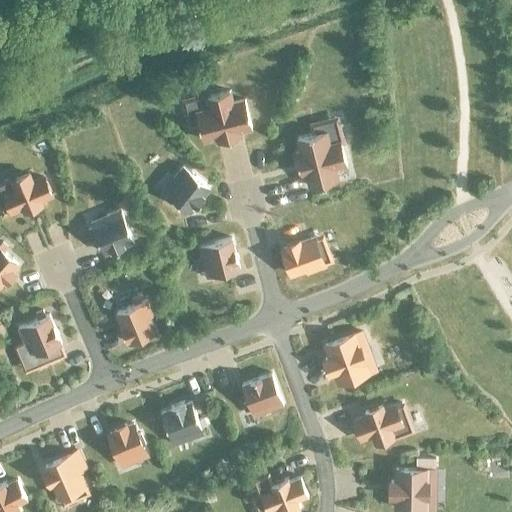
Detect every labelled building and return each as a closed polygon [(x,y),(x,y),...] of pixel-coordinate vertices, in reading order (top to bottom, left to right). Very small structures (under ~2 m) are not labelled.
[(232,103),(229,91),(206,97),(209,109),(195,112),(195,113),(188,115),(190,125),(198,123),(202,140),(217,136),(218,142),(240,136),(239,131),(251,127),(244,100),(232,103)] [(314,133),(297,138),(301,152),(295,153),(295,154),(301,176),(306,174),(310,187),(337,180),(334,167),(346,164),(340,142),(328,145),(325,131),(324,131),(322,123),(312,126),(314,133)] [(170,204),(174,199),(185,208),(189,211),(194,205),(196,206),(204,197),(201,195),(209,186),(182,165),(172,178),(177,182),(167,194),(164,199),(170,204)] [(43,177),(32,182),(28,174),(12,181),(15,189),(4,194),(8,203),(0,206),(4,214),(11,211),(11,212),(23,207),(24,210),(30,208),(36,205),(41,204),(39,200),(51,195),(48,189),(49,189),(46,183),(46,184),(43,177)] [(93,227),(87,229),(91,237),(96,234),(99,241),(103,252),(111,249),(112,252),(123,247),(122,244),(133,240),(120,209),(105,215),(108,221),(93,227)] [(282,249),(282,248),(291,274),(307,269),(309,272),(325,266),(324,265),(330,263),(327,256),(321,257),(314,237),(299,242),(299,240),(285,245),(286,247),(282,248),(282,249)] [(239,269),(231,238),(199,246),(203,262),(209,260),(215,281),(222,279),(221,274),(239,269)] [(0,283),(4,279),(7,280),(14,271),(12,270),(15,267),(18,263),(3,251),(7,246),(1,241),(0,242),(0,283)] [(137,303),(116,311),(122,326),(120,327),(126,340),(128,339),(129,343),(155,333),(148,317),(152,315),(146,299),(144,300),(142,294),(134,298),(137,303)] [(18,327),(24,342),(30,340),(36,354),(38,359),(46,357),(44,351),(61,344),(49,314),(18,327)] [(355,334),(324,345),(329,357),(324,359),(329,372),(334,371),(338,382),(368,371),(359,347),(366,344),(362,332),(355,335),(355,334)] [(271,373),(241,384),(248,402),(242,404),(245,411),(251,409),(251,410),(266,405),(268,410),(283,404),(271,373)] [(172,409),(161,413),(173,444),(188,439),(186,433),(201,427),(206,425),(203,417),(198,419),(191,402),(183,404),(182,402),(171,406),(172,409)] [(366,416),(354,420),(358,431),(361,439),(373,435),(376,443),(379,442),(380,445),(391,440),(390,438),(394,437),(391,428),(402,424),(395,405),(383,409),(382,406),(364,412),(366,416)] [(115,431),(109,434),(120,460),(136,453),(139,460),(146,457),(143,450),(144,449),(142,446),(145,445),(140,433),(138,434),(133,423),(126,426),(125,424),(114,428),(115,431)] [(79,450),(44,466),(46,469),(44,470),(50,483),(52,482),(58,496),(88,483),(82,468),(87,466),(79,450)] [(394,481),(389,480),(389,496),(394,496),(394,508),(427,509),(428,481),(435,481),(435,469),(428,469),(428,460),(414,459),(414,469),(395,468),(394,481)] [(267,476),(255,480),(260,493),(253,496),(256,505),(263,502),(267,511),(279,507),(280,511),(297,511),(298,511),(297,509),(300,508),(296,500),(308,495),(300,476),(289,481),(287,477),(271,484),(267,476)] [(0,511),(17,511),(19,511),(15,504),(26,498),(17,480),(6,486),(4,482),(0,484),(0,511)]
